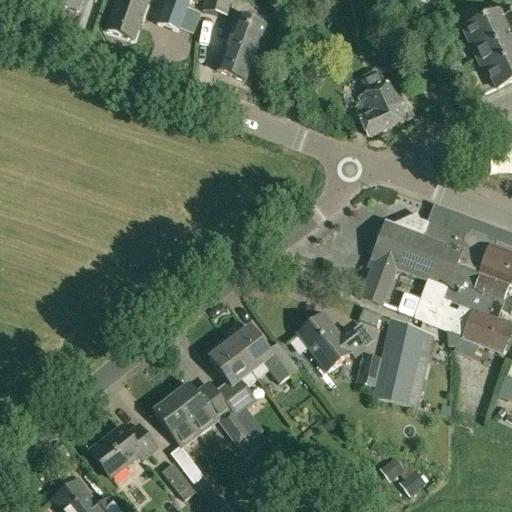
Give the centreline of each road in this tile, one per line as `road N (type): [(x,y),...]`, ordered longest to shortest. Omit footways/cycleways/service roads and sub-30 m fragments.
road 1 (tertiary): [(0,480),(124,361),(326,206),(354,160)]
road 2 (tertiary): [(354,160),(0,36)]
road 3 (unclassified): [(394,175),(428,145),(511,105)]
road 4 (tertiary): [(511,219),(394,175)]
